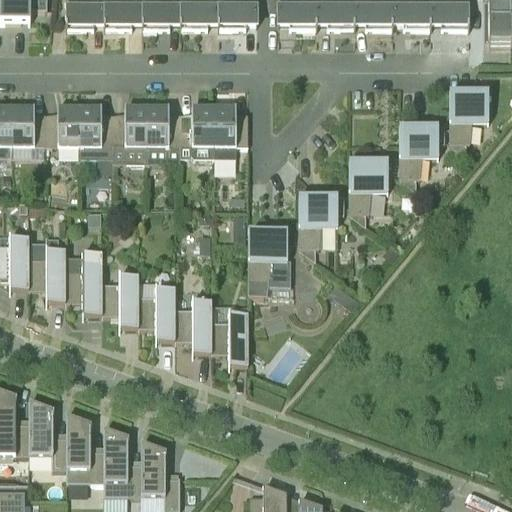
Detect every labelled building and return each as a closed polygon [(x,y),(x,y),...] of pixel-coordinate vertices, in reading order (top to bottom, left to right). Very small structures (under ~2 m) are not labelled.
[(29,24),(29,18),(46,18),(45,0),(0,0),(0,29),(21,30),(27,30),(29,30),(29,24)] [(93,32),(103,32),(103,0),(65,0),(65,37),(93,37),(93,32)] [(131,32),(141,32),(141,0),(103,0),(103,32),(103,37),(131,37),(131,32)] [(169,32),(179,32),(179,0),(141,0),(141,32),(141,37),(169,37),(169,32)] [(207,32),(217,32),(217,0),(179,0),(179,32),(179,37),(207,37),(207,32)] [(255,33),(256,33),(256,0),(217,0),(217,32),(217,37),(245,37),(245,32),(255,32),(255,33)] [(316,37),(316,32),(316,0),(277,0),(277,33),(278,33),(278,32),(288,32),(288,37),(316,37)] [(354,37),(354,32),(354,0),(316,0),(316,32),(326,32),(326,37),(354,37)] [(392,37),(392,32),(392,0),(354,0),(354,32),(364,32),(364,37),(392,37)] [(430,37),(430,32),(430,0),(392,0),(392,32),(402,32),(402,37),(430,37)] [(430,0),(430,32),(440,32),(440,37),(468,37),(468,3),(468,0),(430,0)] [(487,0),(488,54),(511,54),(510,0),(487,0)] [(471,130),(488,130),(488,100),(448,100),(449,153),(465,165),(466,165),(466,152),(469,152),(471,130)] [(11,154),(45,154),(46,122),(34,121),(34,114),(33,114),(33,115),(11,115),(11,154)] [(45,154),(79,154),(79,115),(58,115),(58,114),(57,114),(57,121),(46,122),(45,154)] [(79,166),(112,166),(113,122),(101,121),(101,114),(100,114),(100,115),(79,115),(79,154),(79,166)] [(146,171),(146,154),(146,115),(125,115),(125,114),(124,114),(124,121),(113,122),(112,166),(112,171),(146,171)] [(146,154),(179,154),(180,122),(168,121),(168,114),(167,114),(167,115),(146,115),(146,154)] [(179,154),(213,154),(213,115),(191,114),(191,121),(180,122),(179,154)] [(236,154),(247,154),(247,122),(235,120),(235,114),(234,114),(234,115),(213,115),(213,154),(214,166),(236,166),(236,154)] [(0,166),(11,166),(11,154),(11,115),(0,115),(0,166)] [(421,165),(437,165),(437,135),(398,135),(398,187),(415,200),(415,199),(415,187),(419,187),(421,165)] [(371,200),(387,200),(387,170),(348,169),(348,222),(365,235),(365,234),(365,222),(368,222),(371,200)] [(320,235),(337,235),(337,205),(298,205),(298,257),(314,270),(315,269),(315,257),(318,257),(320,235)] [(287,239),(248,239),(248,327),(249,327),(249,305),(265,305),(265,292),(268,292),(270,270),(287,270),(287,239)] [(28,298),(28,267),(28,245),(8,245),(8,254),(0,254),(0,285),(8,285),(8,299),(9,299),(10,298),(28,298)] [(64,311),(64,280),(64,258),(45,258),(45,267),(28,267),(28,298),(45,298),(45,312),(46,312),(46,311),(64,311)] [(101,324),(101,292),(101,271),(81,271),(81,280),(64,280),(64,311),(81,311),(81,325),(82,325),(83,324),(101,324)] [(137,336),(137,305),(137,283),(118,283),(118,292),(101,292),(101,324),(118,324),(118,338),(119,338),(119,336),(137,336)] [(326,298),(337,308),(345,299),(334,289),(326,298)] [(174,349),(174,318),(174,296),(154,296),(154,305),(137,305),(137,336),(154,336),(154,350),(155,350),(156,349),(174,349)] [(211,362),(211,331),(211,309),(191,309),(191,318),(174,318),(174,349),(191,349),(191,363),(192,363),(192,362),(211,362)] [(229,375),(247,375),(247,322),(227,322),(227,331),(211,331),(211,362),(227,362),(227,376),(228,376),(229,375)] [(0,463),(28,463),(28,432),(15,432),(15,408),(16,405),(0,398),(0,463)] [(65,477),(66,446),(52,446),(52,421),(54,418),(29,409),(28,413),(28,432),(28,463),(51,463),(51,477),(65,477)] [(103,491),(103,459),(90,459),(90,435),(91,432),(67,423),(66,426),(66,446),(65,477),(65,490),(103,491)] [(140,504),(140,473),(127,473),(127,449),(128,445),(104,437),(103,440),(103,459),(103,491),(103,504),(140,504)] [(140,454),(140,473),(140,504),(159,504),(159,511),(179,511),(179,485),(178,485),(178,487),(165,487),(165,462),(166,459),(141,450),(140,454)] [(28,507),(28,492),(0,492),(0,511),(21,511),(22,507),(28,507)] [(285,511),(285,503),(262,494),(262,505),(248,505),(248,511),(285,511)]
